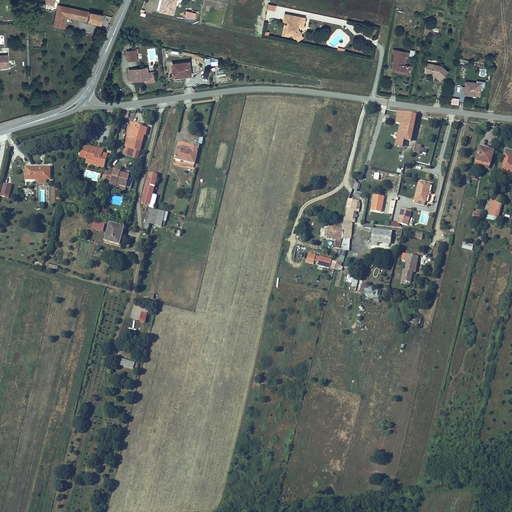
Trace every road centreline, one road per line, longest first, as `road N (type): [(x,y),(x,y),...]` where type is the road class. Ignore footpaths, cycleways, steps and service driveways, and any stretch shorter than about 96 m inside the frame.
road 1 (unclassified): [(83,96),(106,105),(292,89),(511,117)]
road 2 (unknown): [(452,111),(433,207),(399,200)]
